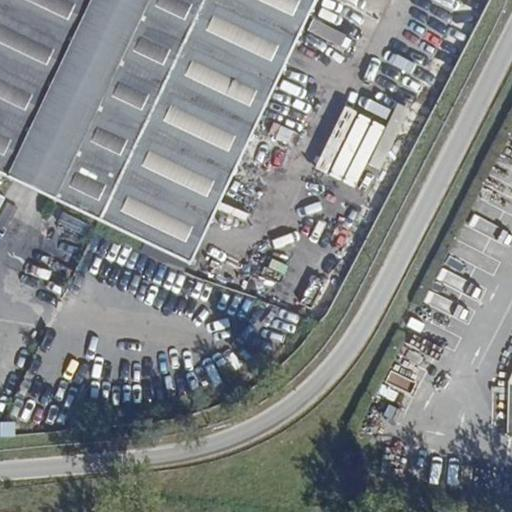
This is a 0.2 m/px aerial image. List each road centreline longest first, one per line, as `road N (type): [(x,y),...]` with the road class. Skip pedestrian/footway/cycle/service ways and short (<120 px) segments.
road 1 (trunk): [(511,30),(361,324),(295,404),(196,451),(0,472)]
road 2 (unknown): [(296,266),(430,0)]
